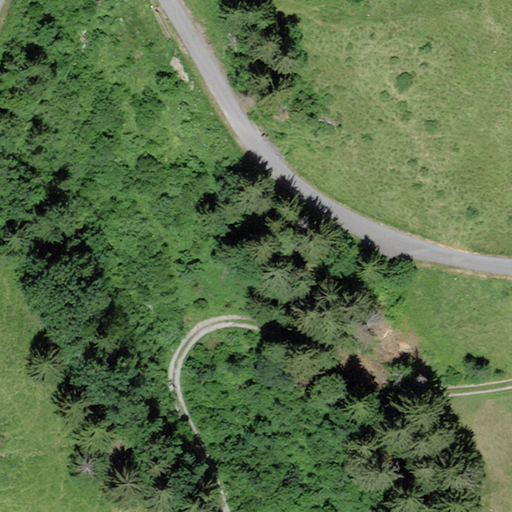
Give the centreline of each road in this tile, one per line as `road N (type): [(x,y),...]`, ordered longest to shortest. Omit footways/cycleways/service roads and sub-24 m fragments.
road 1 (track): [(227,511),(174,384),(176,348),(187,333),(234,322),(322,337),(408,390),(511,383)]
road 2 (unclassified): [(511,262),(393,238),(291,185),(226,103),(169,0)]
